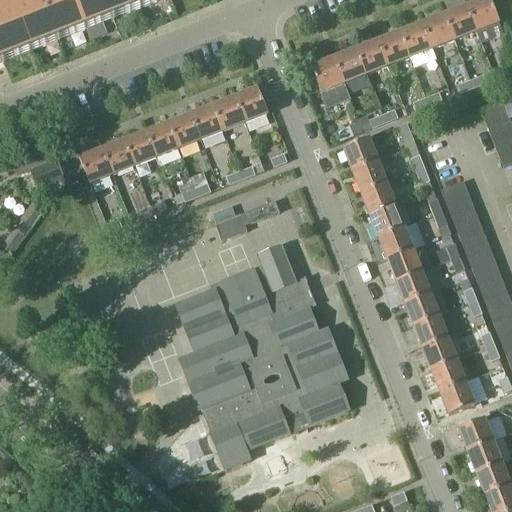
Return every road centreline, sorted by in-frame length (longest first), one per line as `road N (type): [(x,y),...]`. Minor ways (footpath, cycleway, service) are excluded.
road 1 (residential): [(451,511),(248,5)]
road 2 (residential): [(0,99),(248,5)]
road 3 (residential): [(0,400),(124,511)]
